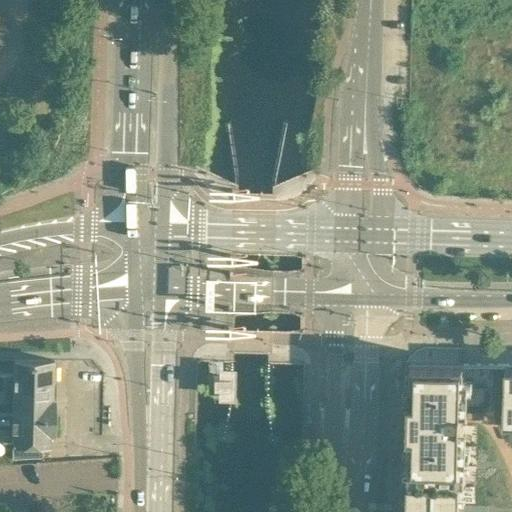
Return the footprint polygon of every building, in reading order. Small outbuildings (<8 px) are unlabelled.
[(0,373),(0,387),(49,388),(49,379),(53,379),(53,374),(55,374),(55,364),(53,364),(53,360),(13,359),(13,373),(0,373)] [(409,461),(408,511),(477,511),(480,405),(477,405),(477,406),(469,406),(469,377),(468,377),(468,363),(464,363),(411,362),(411,394),(410,394),(409,429),(410,429),(409,461)] [(224,388),(224,376),(212,376),(212,388),(224,388)] [(49,397),(49,388),(0,387),(0,399),(12,400),(12,413),(52,414),(53,397),(49,397)] [(52,432),(52,414),(12,413),(0,412),(0,439),(11,439),(12,458),(41,456),(42,441),(48,441),(48,432),(52,432)]
